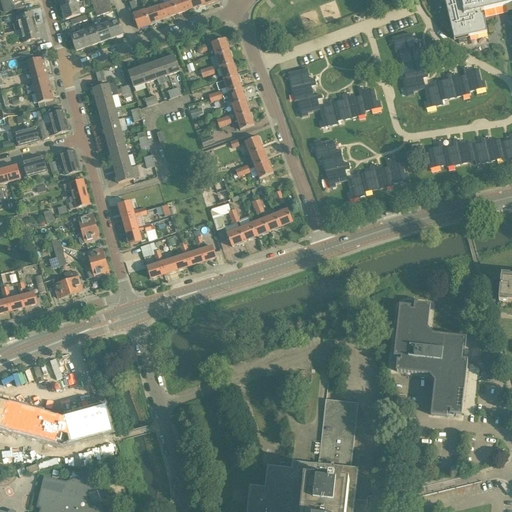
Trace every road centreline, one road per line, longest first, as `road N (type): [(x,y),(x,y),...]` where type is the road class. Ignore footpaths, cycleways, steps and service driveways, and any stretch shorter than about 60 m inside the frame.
road 1 (residential): [(326,249),(238,11)]
road 2 (unclassified): [(179,511),(179,478),(132,313)]
road 3 (tertiary): [(132,313),(326,249)]
road 4 (tertiary): [(326,249),(511,195)]
road 5 (residential): [(64,68),(238,11)]
road 6 (residential): [(126,296),(82,136)]
road 7 (tertiary): [(132,313),(0,364)]
road 8 (unclassified): [(511,436),(413,422),(417,384)]
road 9 (residential): [(0,330),(126,296)]
